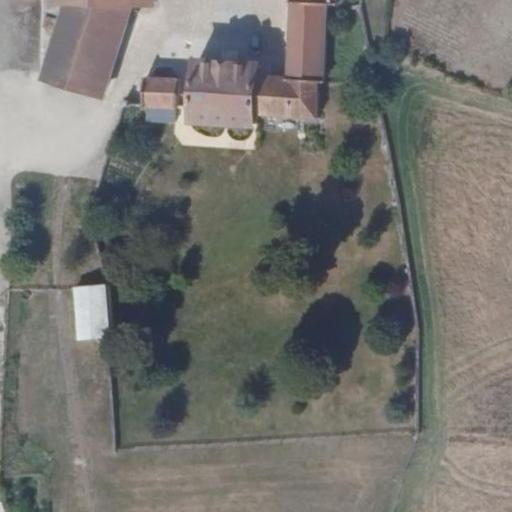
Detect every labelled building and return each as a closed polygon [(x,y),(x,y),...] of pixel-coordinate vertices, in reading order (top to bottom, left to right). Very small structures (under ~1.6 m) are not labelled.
[(47,75),(68,0),(54,0),(35,70),(47,75)] [(68,0),(47,75),(89,90),(114,21),(123,0),(68,0)] [(103,95),(138,0),(123,0),(114,21),(89,90),(103,95)] [(290,0),(287,68),(260,68),(260,62),(194,63),(192,104),(192,118),(259,118),(259,109),(307,108),(308,68),(316,68),(321,0),(290,0)] [(180,103),(181,76),(143,74),(136,117),(172,120),(174,103),(180,103)] [(118,327),(102,276),(71,281),(79,338),(108,333),(121,331),(118,327)] [(126,358),(121,331),(108,333),(112,360),(126,358)]
